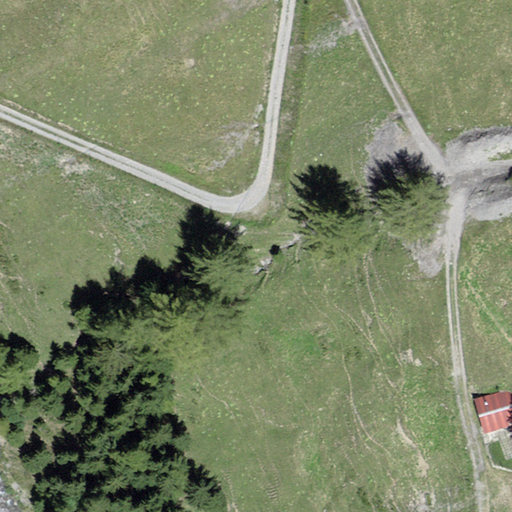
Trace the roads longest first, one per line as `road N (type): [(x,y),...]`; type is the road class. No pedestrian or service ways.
road 1 (track): [(348,0),(419,136),(457,189),(452,260),(478,511)]
road 2 (track): [(0,109),(197,195),(225,204),(250,197),(262,168),(287,0)]
